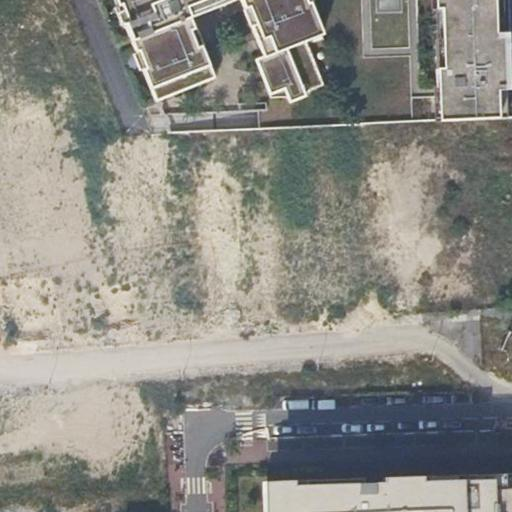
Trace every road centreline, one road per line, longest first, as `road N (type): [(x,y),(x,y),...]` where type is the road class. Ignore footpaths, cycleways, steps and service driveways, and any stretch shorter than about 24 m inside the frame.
road 1 (residential): [(507,411),(438,353),(407,345),(0,371)]
road 2 (residential): [(507,411),(208,429),(199,443),(199,511)]
